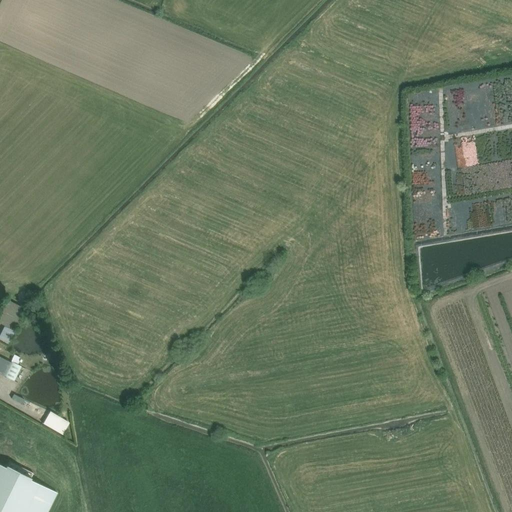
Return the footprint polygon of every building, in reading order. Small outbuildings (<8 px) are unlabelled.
[(6,299),(0,310),(0,321),(10,302),(6,299)] [(10,302),(0,321),(0,323),(9,328),(20,307),(10,302)] [(20,307),(9,328),(13,330),(25,309),(20,307)] [(6,327),(1,338),(8,342),(13,331),(6,327)] [(0,375),(4,378),(11,364),(0,359),(0,375)] [(12,363),(5,378),(14,382),(21,368),(12,363)] [(26,406),(28,401),(17,397),(15,402),(26,406)] [(47,426),(67,437),(74,424),(54,413),(47,426)] [(0,465),(0,511),(47,511),(57,493),(30,480),(31,478),(6,466),(5,468),(0,465)]
